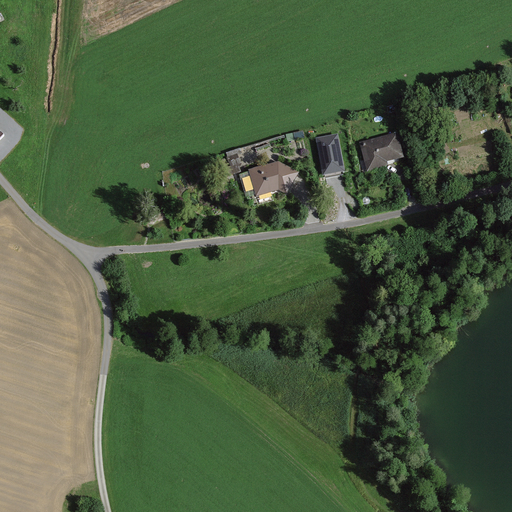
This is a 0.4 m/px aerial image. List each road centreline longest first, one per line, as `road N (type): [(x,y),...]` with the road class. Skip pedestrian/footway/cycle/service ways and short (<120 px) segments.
road 1 (residential): [(0,178),(49,229),(89,252),(345,225),(511,185)]
road 2 (track): [(108,511),(98,441),(108,313),(89,252)]
